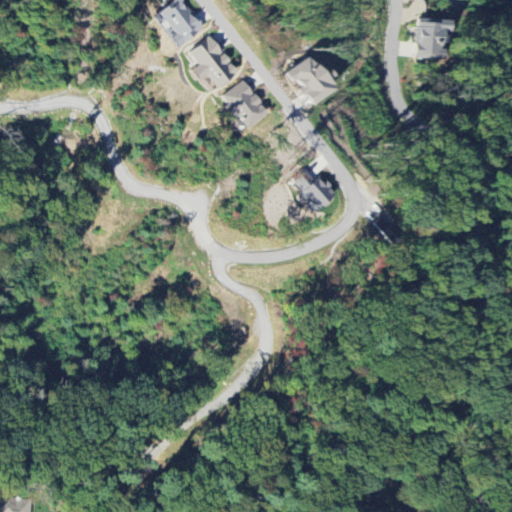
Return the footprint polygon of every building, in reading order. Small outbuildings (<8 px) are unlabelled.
[(172,51),(199,29),(175,0),(171,0),(152,16),(169,37),(164,40),(172,51)] [(442,22),(413,20),(411,59),(439,61),(442,22)] [(233,74),(206,37),(183,54),(193,67),(185,73),(193,83),(197,80),(207,93),(233,74)] [(283,74),(307,107),(329,90),(317,73),(315,75),(303,59),(283,74)] [(262,117),(240,82),(216,97),(222,106),(219,108),(234,133),(262,117)] [(298,195),(293,199),(300,209),(305,206),(310,213),(332,197),(315,175),(308,180),(301,171),(287,181),(298,195)] [(30,511),(31,503),(0,499),(0,511),(30,511)]
